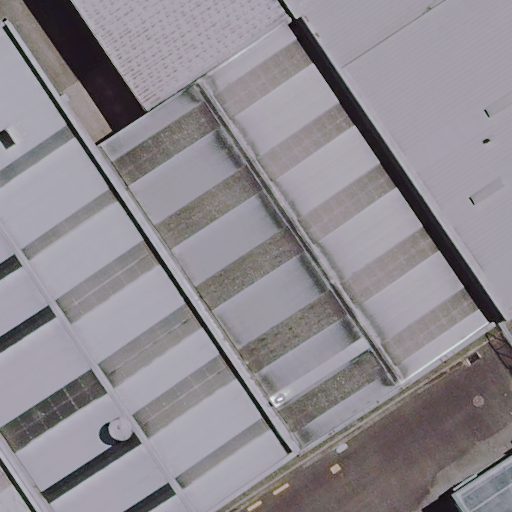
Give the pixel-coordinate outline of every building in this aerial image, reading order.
[(38,157),(248,479),(459,342),(235,0),(19,0),(97,119),(38,157)] [(235,0),(459,342),(511,307),(511,19),(499,0),(235,0)] [(511,0),(499,0),(511,19),(511,0)] [(0,511),(196,511),(248,479),(38,157),(0,99),(0,511)] [(511,511),(511,442),(404,511),(511,511)]
